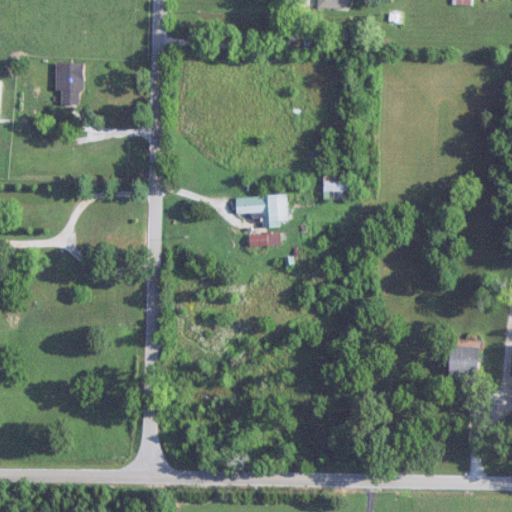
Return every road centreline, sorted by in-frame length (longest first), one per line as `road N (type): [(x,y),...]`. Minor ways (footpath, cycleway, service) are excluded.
road 1 (residential): [(0,470),(511,479)]
road 2 (residential): [(157,0),(147,471)]
